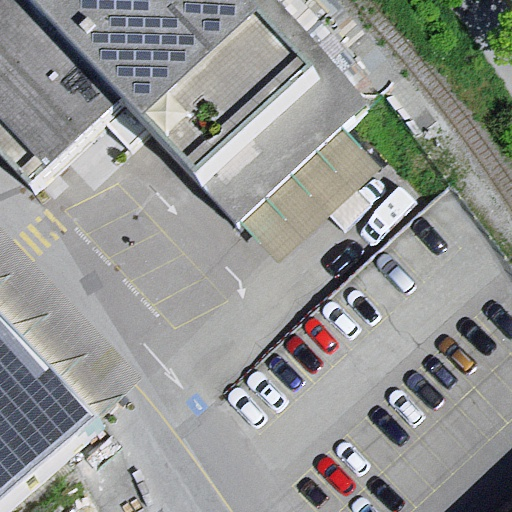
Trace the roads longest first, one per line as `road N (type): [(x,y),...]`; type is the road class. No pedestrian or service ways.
road 1 (motorway): [(511,164),(355,333),(168,511)]
road 2 (motorway): [(353,511),(511,362)]
